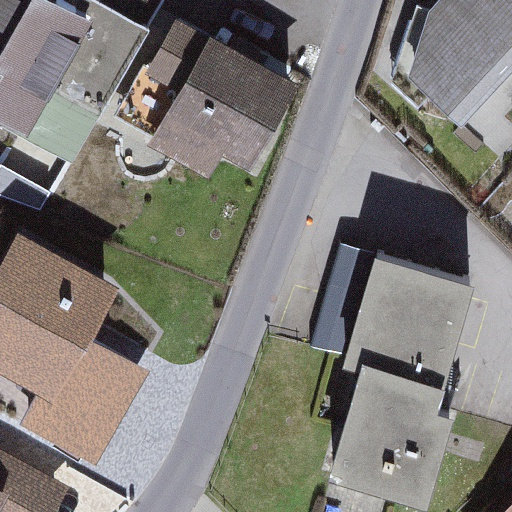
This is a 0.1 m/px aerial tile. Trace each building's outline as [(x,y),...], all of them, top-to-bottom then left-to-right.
[(0,0),(0,109),(34,130),(102,17),(74,0),(0,0)] [(511,0),(441,0),(436,6),(414,72),(437,94),(432,101),(507,171),(511,165),(511,73),(508,70),(511,66),(511,0)] [(259,166),(304,80),(182,17),(154,70),(146,66),(120,116),(160,137),(154,150),(217,182),(233,152),(259,166)] [(122,280),(28,227),(0,276),(0,366),(55,398),(122,280)] [(479,284),(386,258),(354,369),(369,374),(339,476),(435,504),(460,418),(442,413),(479,284)] [(0,511),(59,511),(73,487),(0,449),(0,511)]
